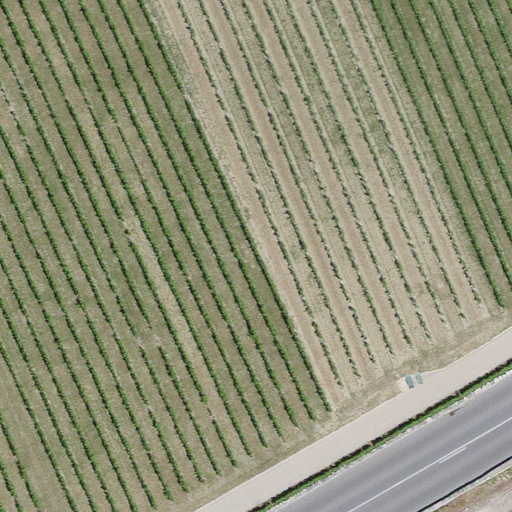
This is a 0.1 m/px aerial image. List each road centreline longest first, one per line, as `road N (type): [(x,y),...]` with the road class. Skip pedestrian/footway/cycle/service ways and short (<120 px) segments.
road 1 (track): [(228,511),(511,343)]
road 2 (secondary): [(511,421),(358,511)]
